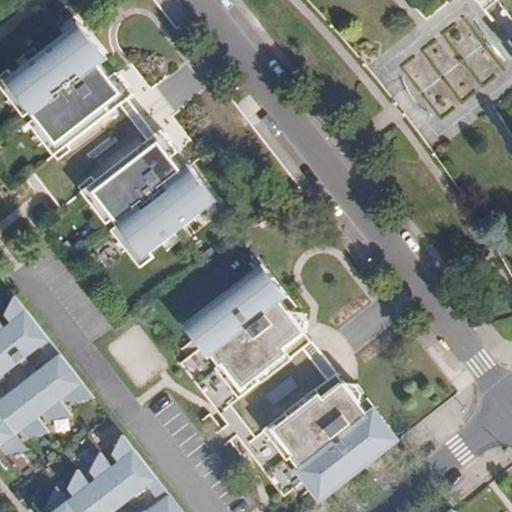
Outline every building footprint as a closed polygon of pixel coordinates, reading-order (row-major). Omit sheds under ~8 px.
[(495,0),(476,0),(475,1),(482,12),(496,1),(495,0)] [(81,24),(74,29),(83,41),(90,35),(81,24)] [(83,41),(74,29),(16,74),(11,78),(36,110),(65,148),(121,104),(135,93),(118,72),(111,77),(100,64),(108,58),(90,35),(83,41)] [(11,78),(16,74),(11,68),(0,76),(0,79),(28,116),(36,110),(11,78)] [(64,205),(85,189),(115,228),(122,222),(92,184),(149,140),(121,104),(65,148),(37,170),(64,205)] [(179,150),(163,129),(149,140),(92,184),(122,222),(147,254),(210,204),(201,193),(208,188),(190,164),(183,169),(172,155),(179,150)] [(208,188),(201,193),(210,204),(217,199),(208,188)] [(268,267),(261,273),(267,281),(275,276),(268,267)] [(267,281),(261,273),(198,322),(204,330),(198,335),(207,347),(214,356),(216,354),(225,365),(221,369),(244,399),(265,382),(262,377),(291,354),(295,359),(307,350),(300,341),(310,333),(311,323),(304,314),(294,313),(285,302),(292,297),(275,276),(267,281)] [(42,346),(51,339),(17,295),(8,313),(14,322),(6,328),(0,320),(0,369),(1,369),(5,374),(22,361),(18,355),(24,351),(28,356),(42,346)] [(198,322),(191,327),(198,335),(204,330),(198,322)] [(134,328),(119,345),(117,344),(109,352),(143,382),(166,357),(134,328)] [(310,333),(300,341),(307,350),(317,342),(310,333)] [(51,339),(42,346),(54,362),(63,354),(51,339)] [(265,382),(244,399),(224,414),(248,446),(268,430),(290,414),(288,411),(318,388),(319,390),(332,381),(307,350),(295,359),(296,360),(267,383),(265,382)] [(18,355),(22,361),(26,365),(31,361),(28,356),(24,351),(18,355)] [(97,398),(63,354),(54,362),(40,372),(44,377),(39,382),(35,376),(17,390),(21,395),(16,399),(12,394),(0,403),(0,448),(2,447),(8,455),(28,451),(16,436),(25,429),(31,437),(51,433),(39,418),(47,412),(54,420),(74,415),(62,400),(70,394),(77,402),(97,398)] [(265,382),(267,383),(296,360),(295,359),(291,354),(262,377),(265,382)] [(31,372),(35,376),(39,382),(44,377),(40,372),(36,367),(31,372)] [(0,369),(0,378),(3,383),(9,379),(5,374),(1,369),(0,369)] [(341,374),(332,381),(339,390),(348,382),(341,374)] [(332,493),(394,444),(387,434),(393,429),(378,409),(373,413),(365,403),(365,392),(360,385),(348,382),(339,390),(332,381),(319,390),(323,395),(293,418),(290,414),(268,430),(291,460),(296,457),(304,467),(302,469),(317,489),(324,483),(332,493)] [(8,389),(12,394),(16,399),(21,395),(17,390),(14,385),(8,389)] [(318,388),(288,411),(290,414),(293,418),(323,395),(319,390),(318,388)] [(387,434),(394,444),(401,439),(393,429),(387,434)] [(149,485),(159,477),(125,434),(116,452),(122,461),(114,467),(102,452),(93,470),(99,478),(91,485),(79,470),(70,488),(76,496),(68,502),(56,487),(47,505),(52,511),(103,511),(109,507),(112,511),(114,511),(130,500),(126,494),(131,490),(136,495),(149,485)] [(159,477),(149,485),(161,501),(171,493),(159,477)] [(324,483),(317,489),(325,498),(332,493),(324,483)] [(126,494),(130,500),(134,504),(139,500),(136,495),(131,490),(126,494)] [(185,511),(171,493),(161,501),(148,511),(185,511)]
